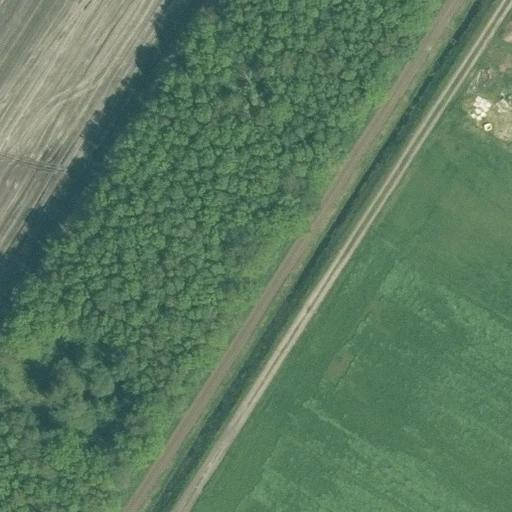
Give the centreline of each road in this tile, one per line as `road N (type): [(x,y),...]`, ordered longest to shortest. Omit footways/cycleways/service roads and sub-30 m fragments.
road 1 (track): [(184,511),(509,0)]
road 2 (track): [(0,334),(212,0)]
